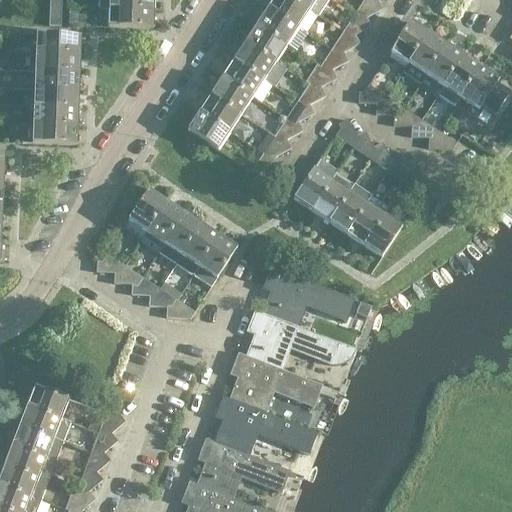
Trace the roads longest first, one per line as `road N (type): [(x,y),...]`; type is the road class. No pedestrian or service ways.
road 1 (unclassified): [(55,259),(218,0)]
road 2 (residential): [(222,355),(168,337),(55,259)]
road 3 (residential): [(163,511),(222,355)]
